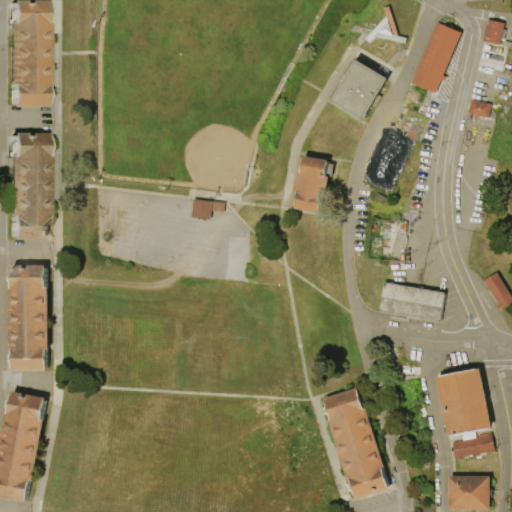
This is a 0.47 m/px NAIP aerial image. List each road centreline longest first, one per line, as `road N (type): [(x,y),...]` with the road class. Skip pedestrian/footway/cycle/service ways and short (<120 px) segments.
road 1 (residential): [(511,422),(495,347),(444,240),(439,188),(470,29),(436,0)]
road 2 (residential): [(434,0),(352,219),(361,330)]
road 3 (residential): [(361,330),(407,511)]
road 4 (residential): [(511,348),(361,330)]
